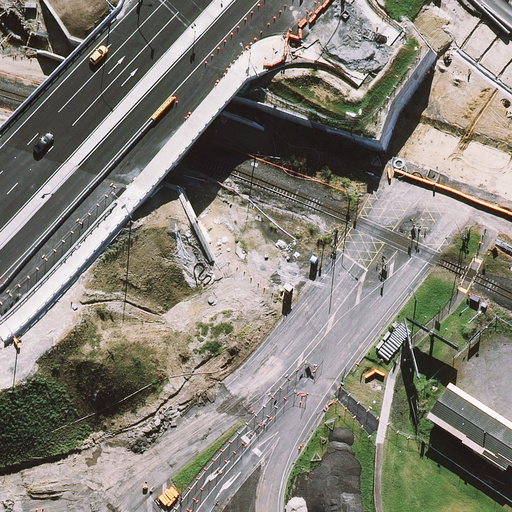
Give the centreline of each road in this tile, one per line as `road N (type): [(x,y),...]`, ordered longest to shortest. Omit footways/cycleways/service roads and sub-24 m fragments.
road 1 (track): [(0,61),(511,237)]
road 2 (trunk): [(279,0),(115,189),(0,290)]
road 3 (trunk): [(0,206),(205,0)]
road 4 (motorway): [(511,138),(378,61),(309,0)]
